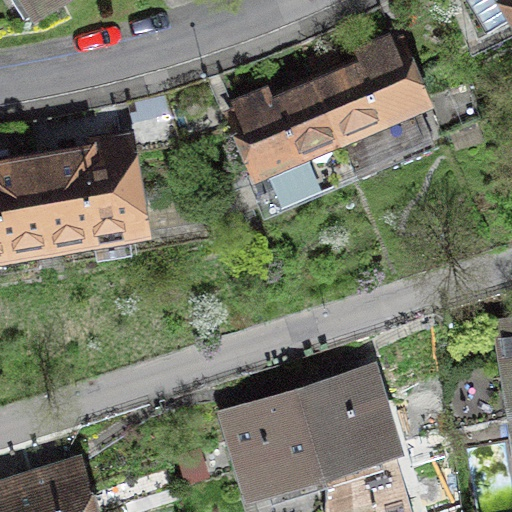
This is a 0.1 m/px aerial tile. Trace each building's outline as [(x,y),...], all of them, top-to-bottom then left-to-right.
[(511,0),(503,0),(511,14),(511,0)] [(270,87),(227,105),(254,170),(434,97),(406,29),(396,33),(393,26),(373,34),(355,41),(359,51),(270,87)] [(0,146),(0,249),(152,223),(134,123),(77,133),(0,146)] [(511,326),(503,328),(511,381),(511,326)] [(372,371),(299,393),(322,467),(395,444),(372,371)] [(500,376),(443,386),(449,429),(506,417),(500,376)] [(299,393),(226,416),(249,489),(322,467),(299,393)] [(89,511),(75,465),(0,488),(0,501),(3,511),(89,511)]
